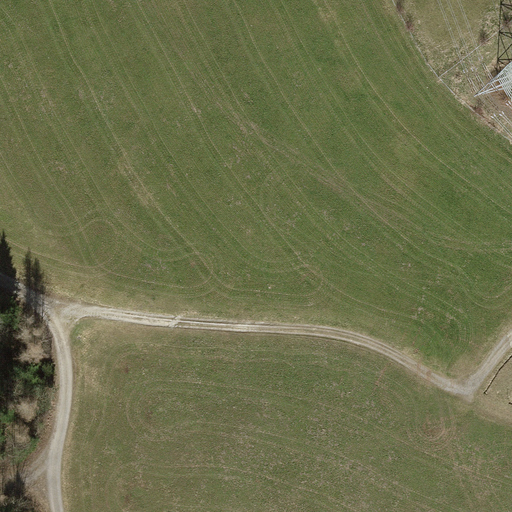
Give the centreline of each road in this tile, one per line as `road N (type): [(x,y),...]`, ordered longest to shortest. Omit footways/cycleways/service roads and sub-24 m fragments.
road 1 (track): [(50,309),(318,330),(366,340),(465,392)]
road 2 (track): [(54,511),(45,479),(65,368),(50,309)]
